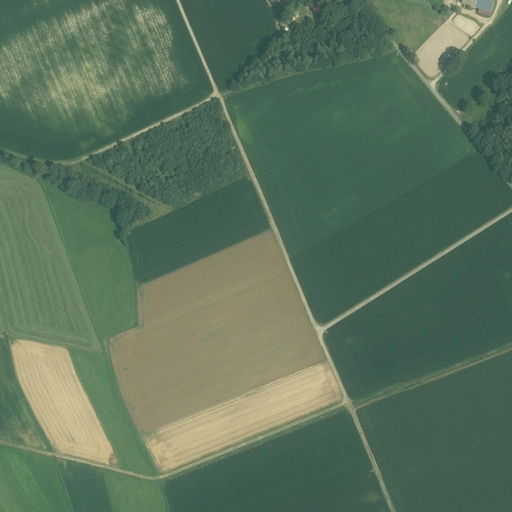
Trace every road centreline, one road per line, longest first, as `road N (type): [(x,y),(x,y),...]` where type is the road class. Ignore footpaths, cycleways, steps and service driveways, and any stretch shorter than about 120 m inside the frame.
road 1 (track): [(176,0),(345,399),(155,475),(0,440)]
road 2 (unclassified): [(357,0),(511,186)]
road 3 (track): [(215,94),(48,168),(0,148)]
road 4 (track): [(511,209),(316,329)]
road 5 (track): [(155,475),(95,320)]
road 6 (track): [(345,399),(393,511)]
